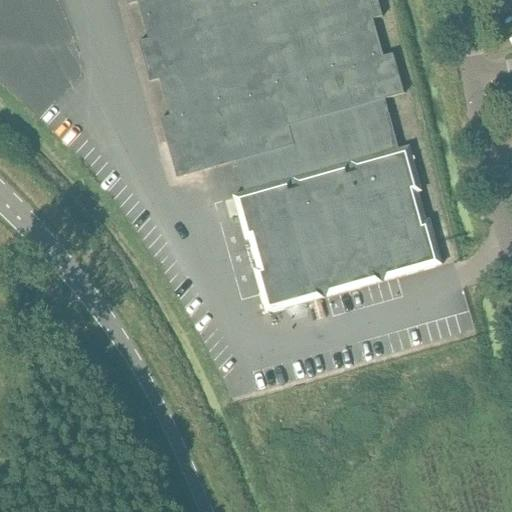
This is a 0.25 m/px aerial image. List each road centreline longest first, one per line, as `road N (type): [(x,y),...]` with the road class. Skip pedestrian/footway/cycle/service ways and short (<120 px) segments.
road 1 (primary): [(200,511),(156,405),(104,312),(0,200)]
road 2 (residential): [(511,240),(471,74)]
